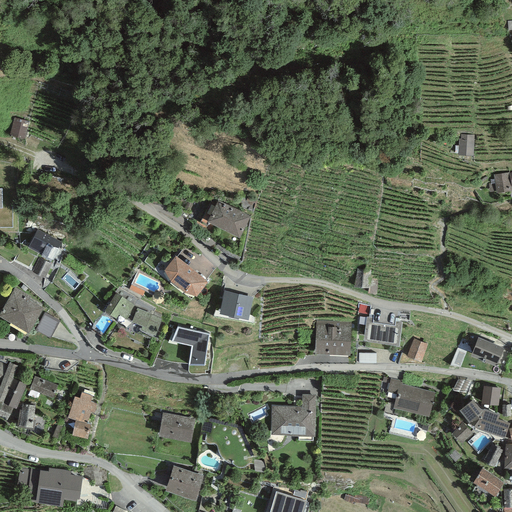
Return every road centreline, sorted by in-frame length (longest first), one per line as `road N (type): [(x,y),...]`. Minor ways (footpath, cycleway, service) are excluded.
road 1 (residential): [(0,347),(184,379),(351,367),(511,382)]
road 2 (residential): [(163,511),(101,462),(0,435)]
